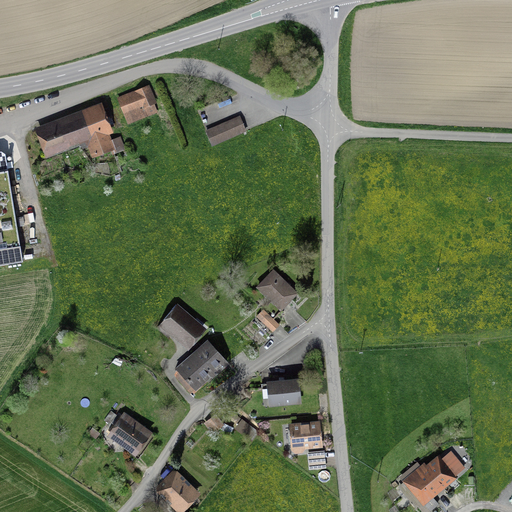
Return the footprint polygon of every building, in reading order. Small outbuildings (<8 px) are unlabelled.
[(164,112),(154,85),(120,97),(130,124),(164,112)] [(50,160),(88,144),(96,162),(130,148),(125,137),(116,140),(114,136),(120,133),(109,106),(96,111),(94,106),(37,130),(50,160)] [(246,134),(239,117),(205,132),(212,149),(246,134)] [(0,262),(21,259),(7,172),(0,173),(0,262)] [(284,312),(302,293),(278,270),(260,288),(284,312)] [(161,326),(191,351),(208,331),(178,305),(161,326)] [(277,333),(283,326),(269,312),(263,319),(277,333)] [(180,369),(199,391),(232,362),(214,340),(180,369)] [(296,381),(262,384),(264,405),(298,402),(296,381)] [(111,435),(140,455),(155,433),(126,413),(111,435)] [(216,415),(207,422),(213,429),(222,423),(216,415)] [(293,447),(323,444),(321,420),(291,423),(293,447)] [(323,452),(308,453),(309,468),(324,466),(323,452)] [(406,481),(407,482),(401,487),(418,509),(425,504),(431,511),(435,511),(443,506),(437,498),(462,478),(443,453),(406,481)] [(178,469),(157,491),(179,511),(187,511),(204,494),(178,469)]
